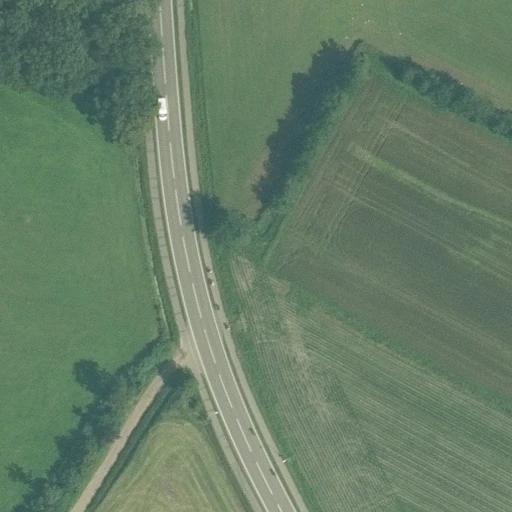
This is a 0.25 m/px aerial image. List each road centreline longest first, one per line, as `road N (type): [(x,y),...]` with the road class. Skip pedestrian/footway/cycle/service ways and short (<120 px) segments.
road 1 (secondary): [(284,511),(228,398),(179,243),(162,0)]
road 2 (track): [(76,511),(145,396),(167,373),(211,352)]
